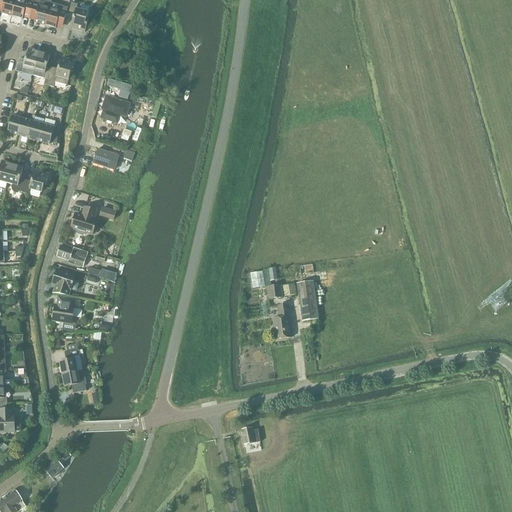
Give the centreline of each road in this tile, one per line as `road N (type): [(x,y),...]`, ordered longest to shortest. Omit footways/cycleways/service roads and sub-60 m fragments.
road 1 (residential): [(58,443),(42,319),(46,271),(106,52),(137,0)]
road 2 (unclassified): [(153,421),(241,0)]
road 3 (unclassified): [(153,421),(480,354),(511,367)]
